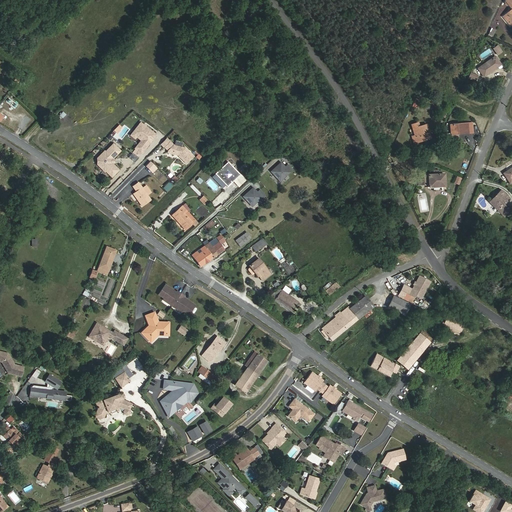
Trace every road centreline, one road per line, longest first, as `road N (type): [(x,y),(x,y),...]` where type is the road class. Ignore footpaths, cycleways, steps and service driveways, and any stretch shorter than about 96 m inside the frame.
road 1 (tertiary): [(0,128),(296,341)]
road 2 (residential): [(54,511),(208,450),(267,403),(305,347)]
road 3 (tertiary): [(434,254),(357,116),(272,0)]
road 4 (residential): [(296,341),(367,279),(434,254)]
road 5 (residential): [(434,254),(444,253),(499,119)]
road 6 (tertiary): [(397,414),(511,482)]
road 7 (residential): [(324,511),(356,455),(382,439),(397,414)]
